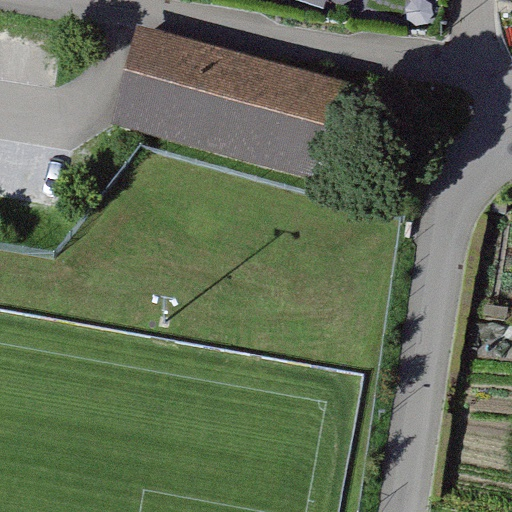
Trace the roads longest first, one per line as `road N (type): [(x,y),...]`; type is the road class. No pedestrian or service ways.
road 1 (residential): [(511,129),(463,178),(439,254),(403,511)]
road 2 (residential): [(79,0),(472,62)]
